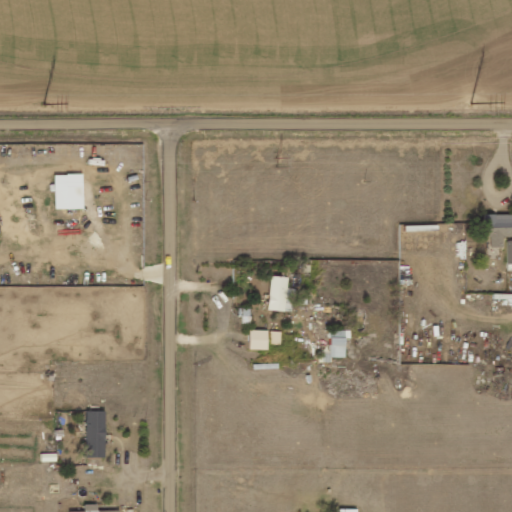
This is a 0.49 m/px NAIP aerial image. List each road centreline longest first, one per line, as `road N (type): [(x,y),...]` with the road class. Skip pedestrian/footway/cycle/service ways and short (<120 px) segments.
road 1 (residential): [(0,120),(511,120)]
road 2 (residential): [(172,121),(172,511)]
